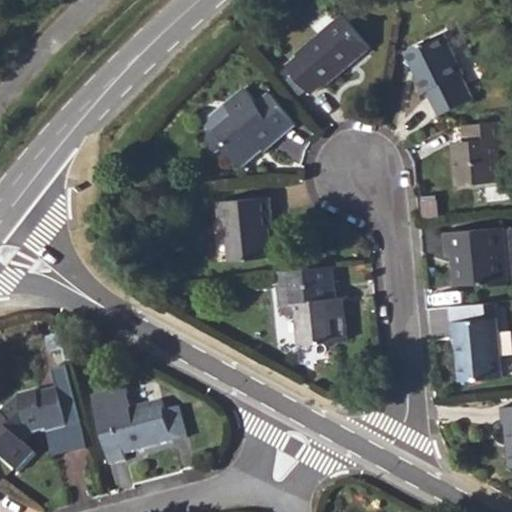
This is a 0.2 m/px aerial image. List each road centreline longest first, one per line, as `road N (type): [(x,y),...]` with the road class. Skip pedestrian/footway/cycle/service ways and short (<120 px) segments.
road 1 (residential): [(309,421),(0,233)]
road 2 (residential): [(358,178),(391,207),(402,324),(409,408),(382,462)]
road 3 (tertiary): [(0,214),(79,118),(201,0)]
road 4 (residential): [(0,112),(48,45),(97,0)]
road 5 (residential): [(154,511),(280,475)]
